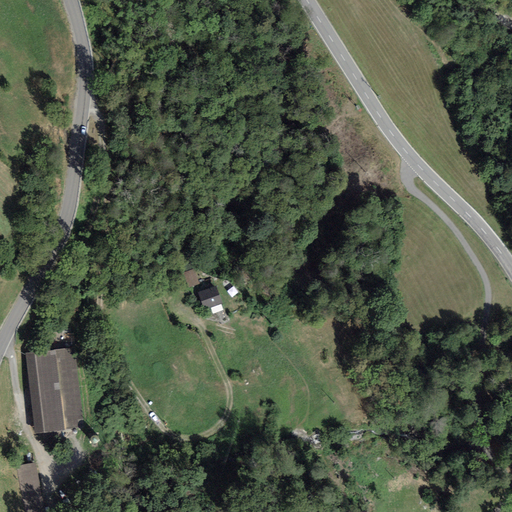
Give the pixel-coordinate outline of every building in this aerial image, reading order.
[(189,288),(199,284),(194,269),(183,273),(189,288)] [(221,304),(222,304),(216,286),(198,293),(204,310),(210,308),(221,304)] [(232,298),(238,293),(233,287),(227,291),(232,298)] [(223,310),(221,304),(210,308),(212,314),(223,310)] [(35,434),(79,429),(78,420),(83,420),(76,358),(71,359),(70,348),(25,353),(35,434)] [(17,466),(25,511),(45,511),(36,462),(17,466)]
